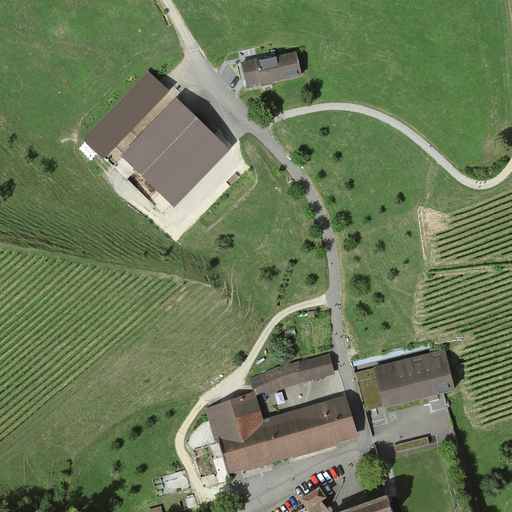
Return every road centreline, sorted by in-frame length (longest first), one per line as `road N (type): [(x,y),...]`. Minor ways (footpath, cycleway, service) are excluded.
road 1 (residential): [(206,68),(301,181),(323,223),(336,344),(363,441),(240,511)]
road 2 (track): [(333,298),(279,315),(234,379),(204,400),(180,432),(177,446),(201,489),(259,499)]
road 3 (track): [(511,163),(488,185),(469,184),(403,130),(348,107),(313,107),(254,126)]
